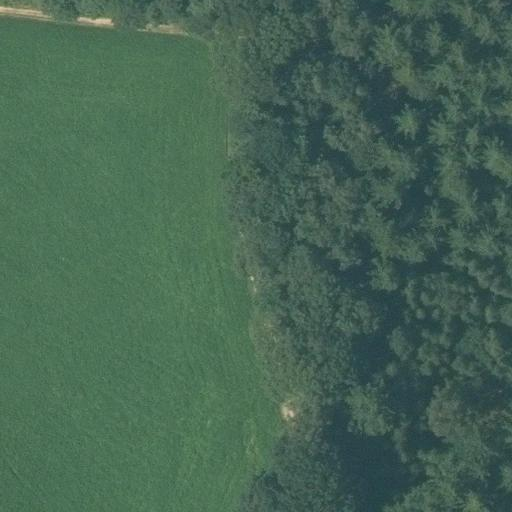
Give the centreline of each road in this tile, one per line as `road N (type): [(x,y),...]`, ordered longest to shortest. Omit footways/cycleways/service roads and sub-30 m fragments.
road 1 (track): [(245,0),(235,53),(240,186),(305,511)]
road 2 (track): [(235,53),(222,36),(0,8)]
